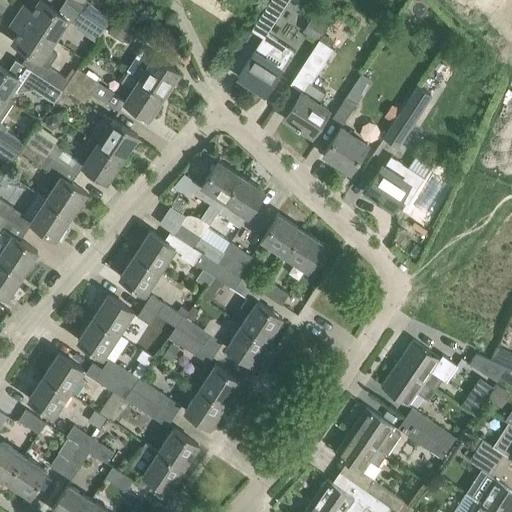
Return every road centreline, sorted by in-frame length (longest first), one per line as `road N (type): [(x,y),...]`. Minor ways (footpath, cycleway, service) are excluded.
road 1 (residential): [(0,378),(42,316),(215,122),(233,126),(385,263),(394,283)]
road 2 (residential): [(239,511),(308,430),(393,304),(394,283)]
